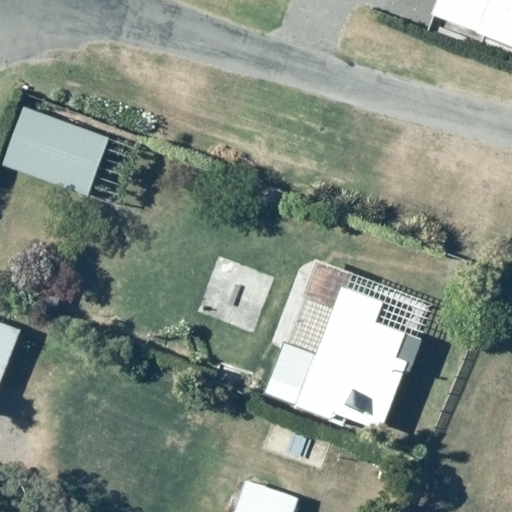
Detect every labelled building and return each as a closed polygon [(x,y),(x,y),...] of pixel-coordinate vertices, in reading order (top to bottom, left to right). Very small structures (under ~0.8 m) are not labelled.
[(511,0),(449,0),(443,16),(511,41),(511,0)] [(125,136),(36,106),(16,166),(105,196),(125,136)] [(438,301),(324,262),(278,395),(393,434),(438,301)] [(0,407),(37,322),(0,306),(0,407)] [(305,511),(311,496),(255,479),(245,511),(305,511)]
